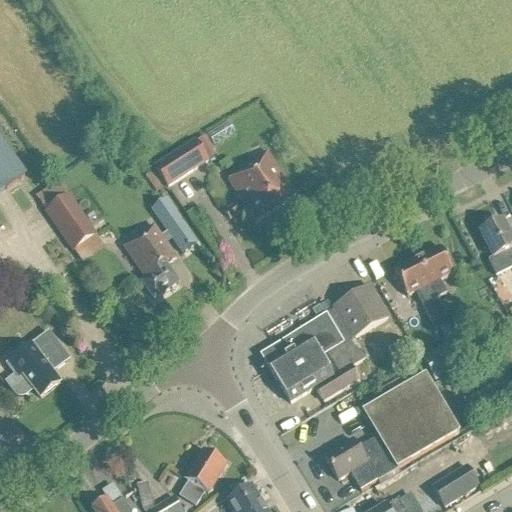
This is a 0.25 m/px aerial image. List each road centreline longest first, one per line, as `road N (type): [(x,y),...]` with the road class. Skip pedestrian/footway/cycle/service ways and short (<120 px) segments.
road 1 (tertiary): [(197,352),(250,300),(332,245),(511,155)]
road 2 (unclassified): [(0,508),(197,352)]
road 3 (tertiary): [(299,511),(197,352)]
